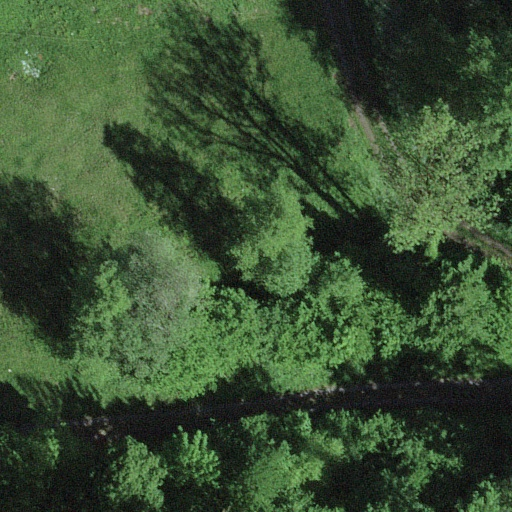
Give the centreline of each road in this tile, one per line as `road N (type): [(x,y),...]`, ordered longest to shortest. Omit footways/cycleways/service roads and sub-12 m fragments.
road 1 (track): [(0,437),(511,387)]
road 2 (track): [(511,268),(403,184),(350,68),(333,0)]
